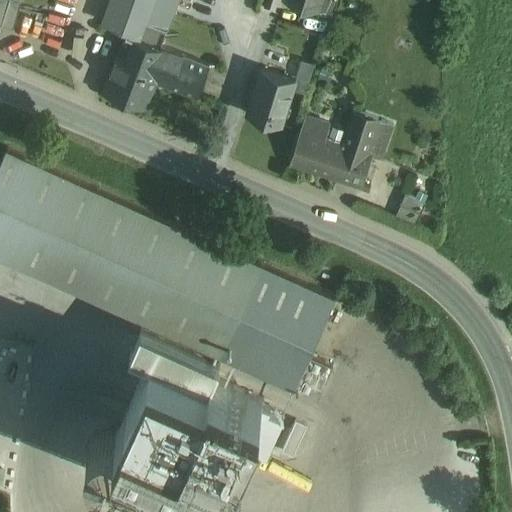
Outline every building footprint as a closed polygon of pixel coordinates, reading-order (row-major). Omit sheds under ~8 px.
[(22,1),(17,0),(0,0),(0,23),(14,28),(22,1)] [(177,0),(111,0),(104,22),(127,31),(127,32),(140,38),(147,20),(168,28),(177,0)] [(321,0),(293,0),(319,8),(321,0)] [(168,28),(147,20),(140,38),(161,46),(168,28)] [(140,38),(127,32),(104,91),(145,107),(156,80),(197,95),(209,64),(161,46),(140,38)] [(293,79),(260,68),(246,111),(278,122),(293,79)] [(356,111),(342,145),(370,155),(384,159),(395,124),(356,111)] [(290,164),(330,178),(342,145),(329,141),(334,128),(306,118),(290,164)] [(342,145),(330,178),(358,188),(370,155),(342,145)] [(334,295),(9,147),(9,146),(7,146),(0,161),(0,251),(293,386),(294,387),(295,386),(319,397),(334,365),(309,354),(336,296),(334,295)] [(426,202),(406,193),(401,204),(421,212),(426,202)] [(421,212),(401,204),(397,214),(417,223),(421,212)] [(221,361),(143,326),(133,350),(152,358),(117,431),(228,482),(247,438),(263,402),(265,397),(215,375),(221,361)] [(285,412),(263,402),(247,438),(269,448),(285,412)] [(379,457),(404,455),(403,432),(378,433),(379,457)] [(442,493),(463,492),(462,468),(441,469),(442,493)]
